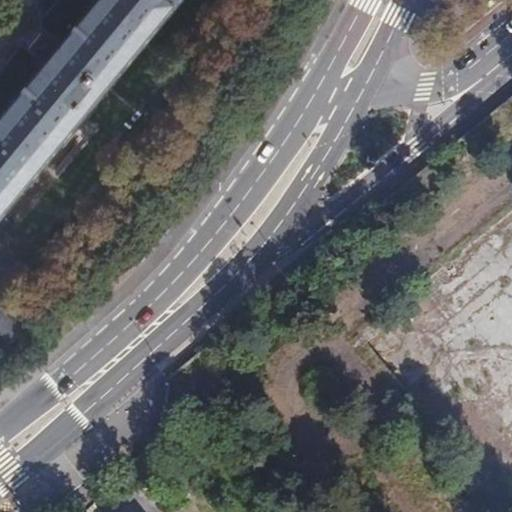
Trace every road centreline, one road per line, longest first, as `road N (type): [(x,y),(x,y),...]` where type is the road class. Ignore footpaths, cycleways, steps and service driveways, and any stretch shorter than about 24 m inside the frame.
road 1 (primary): [(302,110),(161,295),(0,432)]
road 2 (primary): [(0,483),(250,266)]
road 3 (secondary): [(250,266),(417,148),(511,67)]
road 4 (primary): [(250,266),(361,89)]
road 5 (secondary): [(511,26),(441,82),(361,89)]
road 6 (primary): [(362,0),(302,110)]
